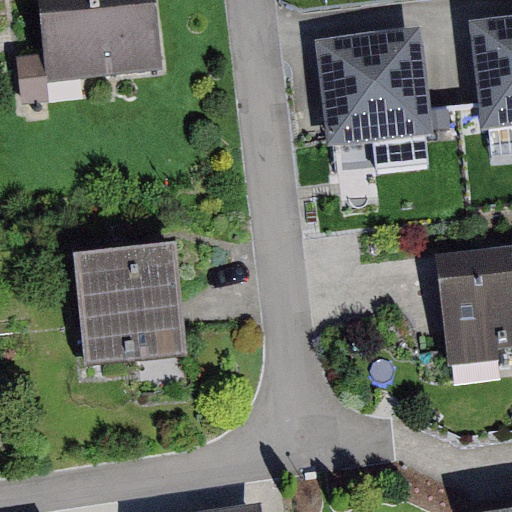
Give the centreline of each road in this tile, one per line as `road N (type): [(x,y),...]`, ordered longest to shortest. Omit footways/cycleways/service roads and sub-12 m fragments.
road 1 (residential): [(250,0),(303,451)]
road 2 (residential): [(303,451),(0,502)]
